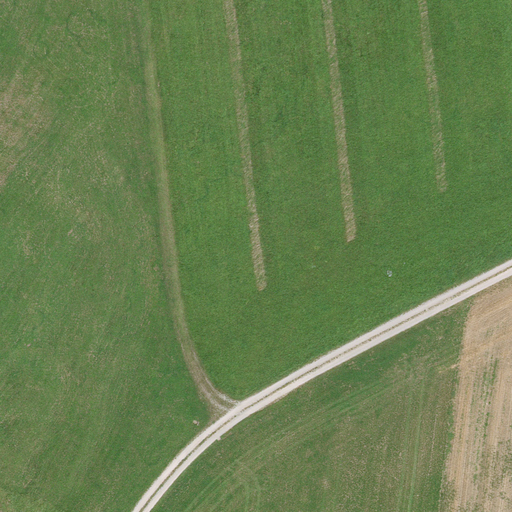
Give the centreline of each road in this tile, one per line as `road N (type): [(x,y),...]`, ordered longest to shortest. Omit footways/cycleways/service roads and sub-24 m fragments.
road 1 (track): [(511,263),(230,419),(144,511)]
road 2 (track): [(146,0),(163,188),(192,357),(230,419)]
